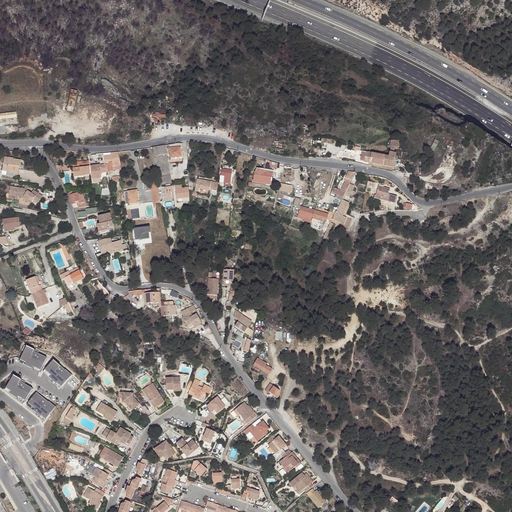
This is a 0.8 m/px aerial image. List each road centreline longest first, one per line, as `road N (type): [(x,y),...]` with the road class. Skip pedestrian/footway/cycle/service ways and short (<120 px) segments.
road 1 (residential): [(356,511),(240,374),(202,306),(167,286),(109,283),(38,143)]
road 2 (residential): [(429,203),(387,174),(208,139),(109,149),(38,143)]
road 3 (track): [(491,190),(488,212),(464,226),(381,238),(360,252),(349,284),(354,298),(372,307),(443,327),(511,327)]
road 4 (motorway): [(253,0),(511,139)]
road 5 (motorway): [(254,0),(417,72),(511,128)]
road 6 (motorway): [(511,110),(299,0)]
road 7 (residential): [(110,511),(151,427),(175,410),(193,417)]
